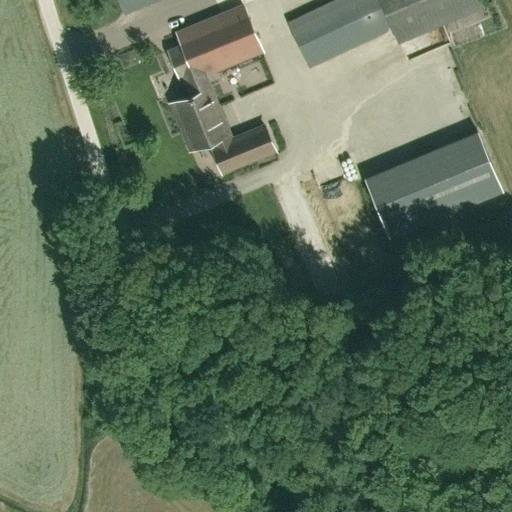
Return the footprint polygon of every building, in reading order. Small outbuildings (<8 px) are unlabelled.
[(119,0),(124,11),(151,0),(119,0)] [(204,104),(215,100),(203,72),(275,42),(257,0),(251,0),(177,31),(182,44),(168,50),(177,70),(179,69),(190,94),(174,101),(181,117),(205,107),(204,104)] [(398,40),(484,4),(481,0),(331,0),(288,21),(309,65),(392,27),(398,40)] [(300,85),(321,133),(381,108),(360,59),(300,85)] [(182,130),(190,148),(212,139),(214,144),(211,145),(221,170),(273,148),(263,123),(230,137),(215,100),(204,104),(205,107),(181,117),(186,128),(182,130)]
